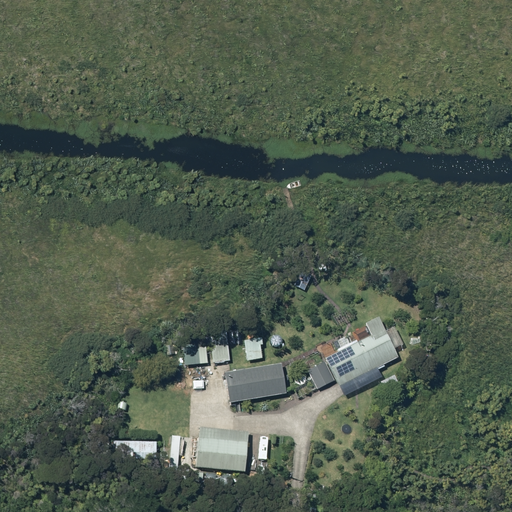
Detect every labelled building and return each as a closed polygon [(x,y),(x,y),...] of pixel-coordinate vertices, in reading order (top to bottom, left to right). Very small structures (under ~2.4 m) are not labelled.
[(352,305),(357,314),(364,311),(359,301),(352,305)] [(260,358),(258,345),(261,345),(259,329),(269,328),(267,316),(239,320),(245,360),(260,358)] [(323,359),(336,386),(396,357),(382,329),(323,359)] [(212,363),(227,361),(224,343),(209,345),(212,363)] [(186,356),(178,357),(179,367),(187,366),(186,356)] [(306,370),(315,389),(332,381),(323,362),(306,370)] [(222,373),(226,402),(283,393),(279,364),(222,373)] [(192,467),(242,472),(246,432),(196,427),(192,467)] [(177,477),(179,437),(171,437),(169,476),(177,477)] [(110,459),(154,460),(154,442),(111,441),(110,459)]
